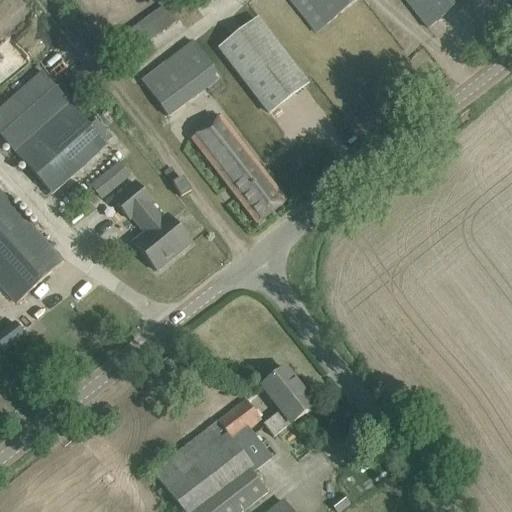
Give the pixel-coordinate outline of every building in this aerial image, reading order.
[(356,0),(305,0),(326,26),(357,1),(356,0)] [(404,0),(427,29),(464,0),(404,0)] [(125,34),(136,50),(171,26),(160,9),(125,34)] [(220,51),(268,114),(306,85),(258,22),(220,51)] [(143,84),(169,118),(220,78),(194,44),(143,84)] [(107,148),(40,75),(0,109),(0,138),(52,197),(107,148)] [(221,119),(191,142),(257,226),(286,203),(221,119)] [(118,165),(90,188),(101,200),(128,177),(118,165)] [(145,234),(132,244),(156,273),(190,245),(166,216),(162,219),(151,205),(152,204),(136,182),(112,201),(129,223),(133,220),(145,234)] [(0,192),(0,287),(16,305),(63,263),(0,192)] [(0,336),(0,348),(3,353),(24,337),(15,325),(0,336)] [(261,388),(280,412),(263,426),(273,439),(290,425),(291,426),(314,408),(285,370),(261,388)] [(272,460),(250,430),(260,422),(244,402),(216,423),(217,424),(173,458),(152,474),(181,511),(246,511),(269,495),(250,471),(252,470),(255,473),(272,460)] [(289,511),(283,503),(270,511),(289,511)]
